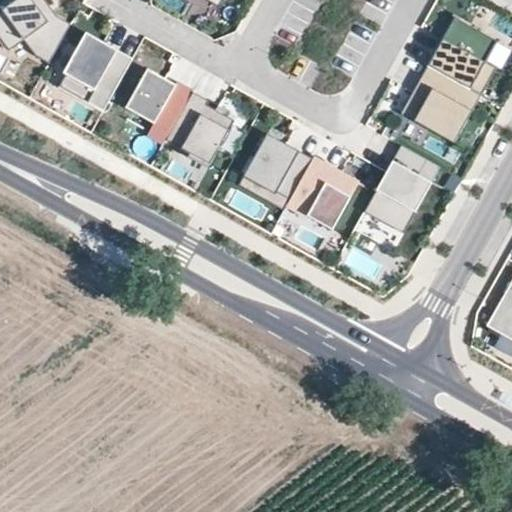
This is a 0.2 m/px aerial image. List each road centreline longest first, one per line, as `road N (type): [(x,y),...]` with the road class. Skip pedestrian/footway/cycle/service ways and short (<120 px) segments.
road 1 (tertiary): [(406,363),(189,243),(0,155)]
road 2 (tertiary): [(0,167),(390,389)]
road 3 (residential): [(511,166),(406,363)]
road 4 (tertiary): [(390,389),(511,460)]
road 5 (tertiary): [(511,421),(406,363)]
